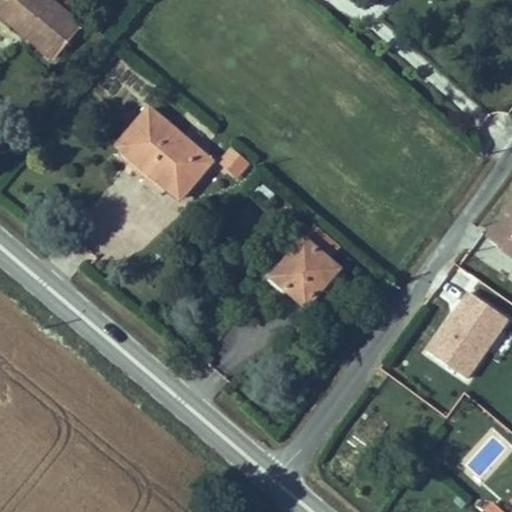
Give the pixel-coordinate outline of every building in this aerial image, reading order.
[(21,16),(1,0),(0,0),(0,8),(16,22),(21,16)] [(1,0),(21,16),(16,22),(46,46),(73,14),(56,0),(1,0)] [(195,159),(131,105),(101,140),(165,194),(195,159)] [(231,159),(214,145),(203,158),(220,172),(231,159)] [(511,257),(511,189),(482,233),(499,245),(497,247),(511,257)] [(295,216),(261,260),(277,273),(269,282),(289,298),(322,257),(309,246),(318,235),(295,216)] [(277,273),(261,260),(253,270),(269,282),(277,273)] [(426,355),(470,384),(509,327),(467,297),(426,355)] [(479,511),(511,511),(511,510),(510,511),(503,511),(490,500),(479,511)]
